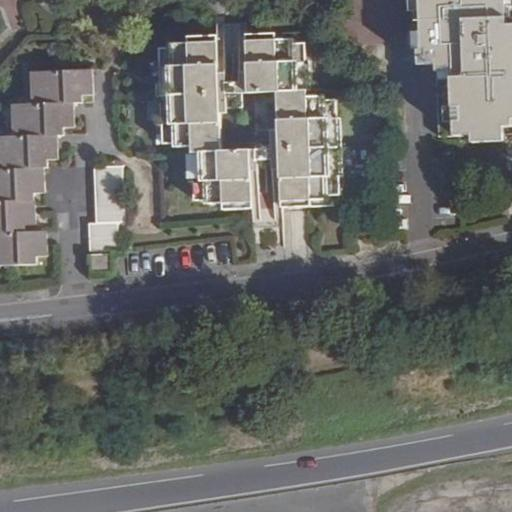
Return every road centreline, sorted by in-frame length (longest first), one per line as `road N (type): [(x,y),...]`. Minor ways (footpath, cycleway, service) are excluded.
road 1 (trunk): [(511,435),(61,511)]
road 2 (residential): [(511,248),(76,312)]
road 3 (residential): [(102,84),(103,129),(73,180),(76,312)]
